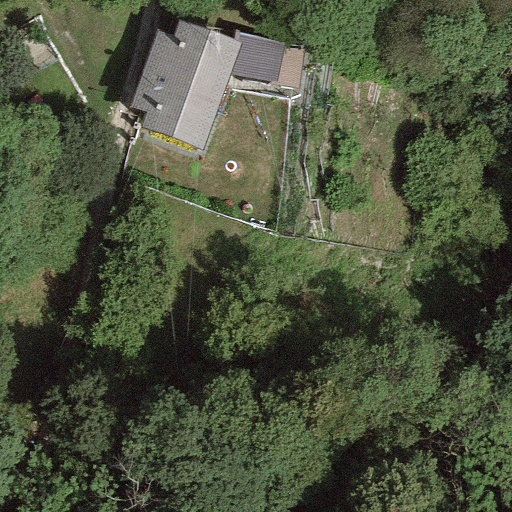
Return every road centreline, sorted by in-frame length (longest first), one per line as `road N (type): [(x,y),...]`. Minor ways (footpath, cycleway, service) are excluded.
road 1 (track): [(21,511),(115,134)]
road 2 (track): [(115,134),(149,0)]
